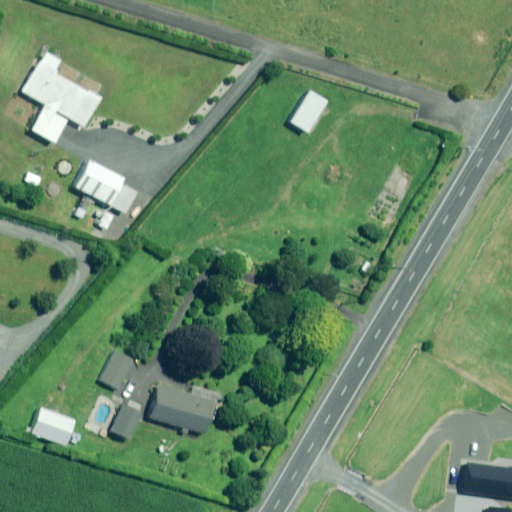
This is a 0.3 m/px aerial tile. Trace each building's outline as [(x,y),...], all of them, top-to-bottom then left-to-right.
[(27,131),(50,144),(54,136),(58,138),(68,120),(79,126),(95,98),(52,74),(53,71),(51,70),(57,60),(44,53),(38,63),(36,62),(18,92),(42,105),(27,131)] [(321,101),(305,91),(286,123),(302,132),(321,101)] [(135,186),(123,180),(86,160),(72,188),(121,213),(125,206),(135,186)] [(40,178),(27,173),(24,181),(37,187),(40,178)] [(59,185),(48,185),(48,197),(59,197),(59,185)] [(86,211),(76,206),(71,217),(82,221),(86,211)] [(133,360),(114,350),(99,381),(118,390),(133,360)] [(210,402),(157,385),(146,418),(199,435),(210,402)] [(141,414),(122,405),(109,432),(128,441),(141,414)] [(71,420),(38,409),(29,434),(62,446),(71,420)] [(511,469),(462,464),(459,493),(511,500),(511,469)]
